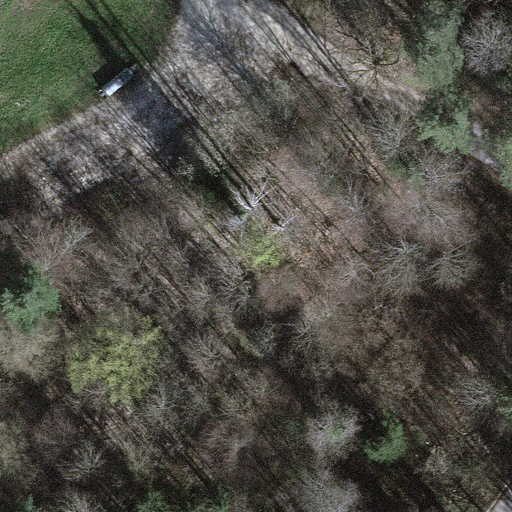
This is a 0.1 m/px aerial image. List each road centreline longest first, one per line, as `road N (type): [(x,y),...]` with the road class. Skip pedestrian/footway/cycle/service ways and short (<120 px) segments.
road 1 (track): [(511,164),(250,0)]
road 2 (track): [(0,170),(265,14)]
